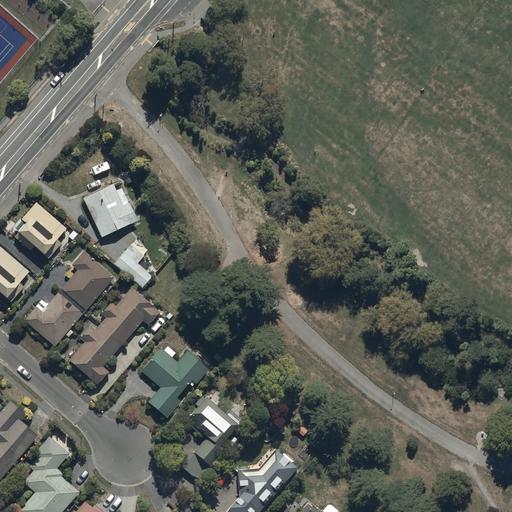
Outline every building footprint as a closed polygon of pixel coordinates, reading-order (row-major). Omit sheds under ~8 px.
[(113,187),(82,201),(100,240),(137,223),(129,205),(123,207),(122,206),(127,204),(123,195),(118,197),(113,187)] [(66,231),(35,204),(19,222),(24,226),(17,234),(18,235),(13,241),(30,255),(32,252),(43,261),(44,259),(47,261),(67,238),(63,234),(66,231)] [(148,251),(135,240),(113,266),(142,290),(157,273),(149,267),(145,272),(138,266),(144,258),(143,257),(148,251)] [(29,274),(0,250),(0,297),(10,306),(24,290),(19,286),(29,274)] [(114,280),(83,254),(68,271),(73,275),(59,291),(85,313),(114,280)] [(160,315),(131,291),(116,309),(109,304),(100,315),(105,319),(95,332),(89,328),(79,340),(84,345),(68,365),(97,389),(110,373),(104,368),(141,322),(149,329),(160,315)] [(82,316),(57,295),(47,307),(40,301),(23,322),(55,349),(65,337),(68,339),(73,334),(69,331),(82,316)] [(157,348),(138,371),(160,389),(146,406),(166,423),(181,404),(176,400),(188,385),(192,389),(207,370),(187,353),(177,364),(171,359),(175,355),(166,347),(162,352),(157,348)] [(224,417),(204,401),(185,424),(205,441),(183,469),(201,484),(225,454),(221,451),(238,430),(241,432),(246,425),(229,411),(224,417)] [(25,416),(9,403),(0,413),(0,480),(38,436),(20,422),(25,416)] [(69,456),(50,439),(25,467),(33,474),(23,486),(33,495),(17,511),(63,511),(79,495),(60,479),(62,476),(56,471),(69,456)] [(238,498),(226,511),(264,511),(299,472),(290,464),(292,463),(282,455),(280,457),(274,452),(256,472),(237,473),(238,498)] [(84,503),(77,511),(100,511),(94,506),(91,509),(84,503)]
